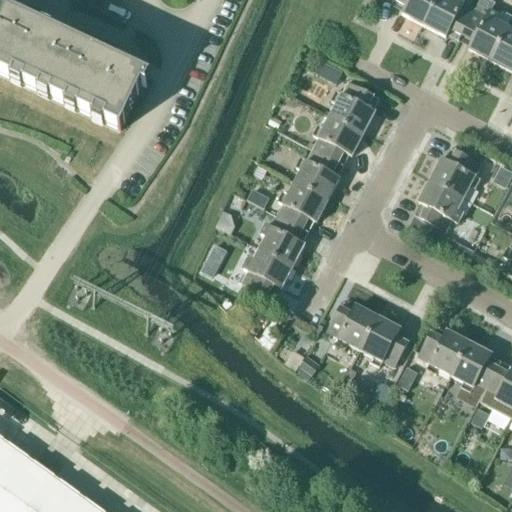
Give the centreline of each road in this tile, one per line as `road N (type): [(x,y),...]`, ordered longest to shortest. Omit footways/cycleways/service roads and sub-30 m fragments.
road 1 (unclassified): [(0,329),(155,105),(188,32)]
road 2 (residential): [(511,315),(354,234)]
road 3 (unclassified): [(121,428),(0,340)]
road 4 (residential): [(354,234),(422,104)]
